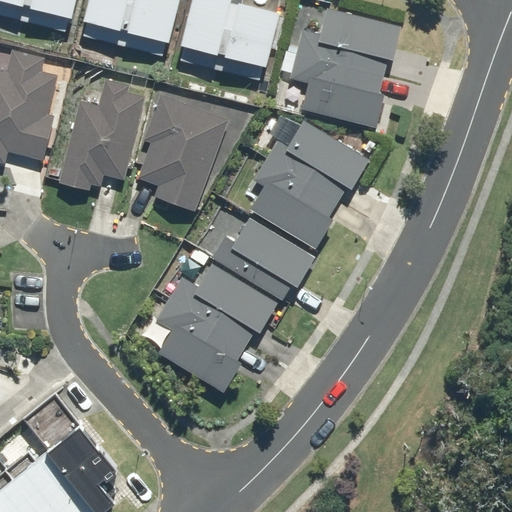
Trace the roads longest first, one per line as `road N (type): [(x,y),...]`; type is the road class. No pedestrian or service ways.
road 1 (residential): [(234,495),(360,358),(420,253),(511,12)]
road 2 (residential): [(68,257),(73,337),(234,495)]
